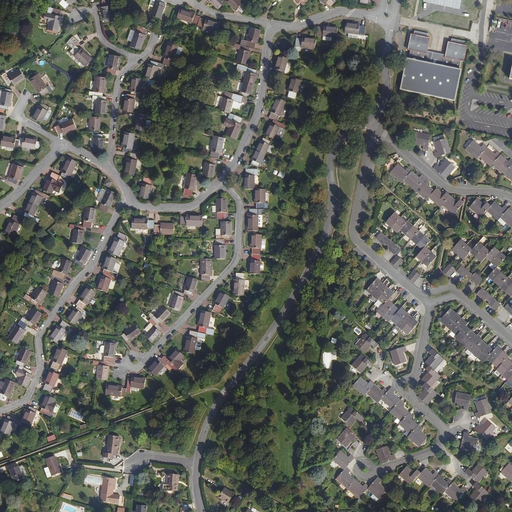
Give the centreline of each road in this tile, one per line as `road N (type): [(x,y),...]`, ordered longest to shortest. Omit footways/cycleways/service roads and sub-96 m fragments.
road 1 (residential): [(373,129),(339,137),(322,244),(270,334),(213,408),(193,461)]
road 2 (residential): [(129,202),(43,328),(27,399),(0,412)]
road 3 (residential): [(220,180),(239,207),(236,261),(141,365),(124,365)]
road 4 (residential): [(373,129),(353,237),(425,299)]
road 5 (residential): [(220,180),(258,112),(277,25)]
road 6 (residential): [(373,129),(447,188),(511,198)]
